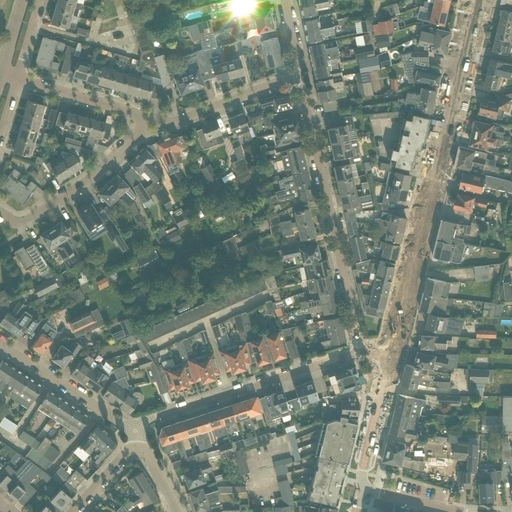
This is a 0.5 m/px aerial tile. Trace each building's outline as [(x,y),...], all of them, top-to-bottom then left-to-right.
[(82,5),(74,2),(65,0),(57,0),(55,10),(70,15),(76,17),(78,10),(80,11),(82,5)] [(139,7),(137,0),(125,4),(127,10),(139,7)] [(258,4),(257,1),(261,0),(226,0),(215,3),(218,17),(234,13),(233,10),(258,4)] [(448,0),(433,0),(433,3),(424,1),(423,6),(431,9),(446,12),(448,0)] [(328,6),(327,1),(300,7),(302,18),(317,15),(316,9),(328,6)] [(390,16),(400,13),(396,2),(381,7),(383,13),(388,11),(390,16)] [(443,25),(446,14),(446,12),(431,9),(423,6),(419,6),(418,10),(424,12),(422,19),(428,21),(428,22),(443,25)] [(141,13),(139,7),(127,10),(129,17),(141,13)] [(271,18),(270,14),(272,14),(271,8),(269,8),(269,7),(252,11),(253,16),(238,20),(239,26),(271,18)] [(511,11),(503,9),(499,24),(511,26),(511,11)] [(68,22),(70,15),(55,10),(51,22),(51,23),(66,28),(67,27),(75,29),(76,24),(68,22)] [(142,19),(141,13),(129,17),(131,22),(142,19)] [(275,27),(274,22),(272,22),(271,18),(239,26),(240,32),(254,29),(255,33),(257,33),(274,29),(274,28),(275,27)] [(318,18),(312,19),(303,21),(305,32),(332,26),(331,21),(319,23),(318,18)] [(144,25),(142,19),(131,22),(133,29),(144,25)] [(371,31),(370,26),(369,19),(361,20),(363,32),(371,31)] [(391,22),(391,19),(378,22),(378,24),(379,34),(393,32),(398,30),(396,21),(391,22)] [(196,24),(186,26),(187,31),(190,30),(194,29),(196,40),(200,39),(199,37),(200,37),(196,24)] [(511,26),(499,24),(496,38),(510,41),(511,41),(511,26)] [(146,31),(144,25),(133,29),(135,35),(146,31)] [(327,39),(326,34),(333,32),(332,26),(305,32),(307,43),(327,39)] [(448,41),(450,32),(434,28),(429,27),(428,33),(420,31),(419,37),(446,44),(447,40),(448,41)] [(90,31),(89,31),(78,28),(76,34),(88,38),(90,31)] [(137,41),(147,37),(146,35),(148,35),(146,31),(135,35),(137,41)] [(213,33),(205,35),(200,37),(199,37),(200,39),(203,50),(214,47),(212,41),(215,40),(213,33)] [(260,41),(266,40),(268,39),(267,34),(257,36),(240,40),(243,48),(261,43),(260,41)] [(362,35),(364,46),(371,44),(369,34),(362,35)] [(61,51),(63,45),(64,43),(42,37),(43,38),(41,45),(44,46),(42,52),(39,51),(51,55),(52,49),(61,51)] [(139,47),(149,44),(147,37),(137,41),(139,47)] [(268,39),(266,40),(260,41),(261,43),(266,68),(282,64),(276,37),(268,39)] [(446,45),(446,44),(419,37),(417,43),(424,45),(423,49),(429,51),(445,55),(447,46),(446,45)] [(510,54),(511,47),(511,41),(510,41),(496,38),(493,50),(507,54),(507,53),(510,54)] [(243,48),(240,40),(234,42),(237,56),(244,54),(243,48)] [(337,51),(336,46),(324,48),(323,43),(308,46),(310,57),(337,51)] [(151,50),(149,44),(139,47),(141,53),(151,50)] [(371,45),(371,44),(364,46),(353,48),(355,59),(374,55),(372,44),(371,45)] [(65,59),(71,60),(73,55),(74,49),(75,48),(67,45),(63,58),(65,59)] [(231,77),(226,61),(219,63),(217,56),(212,58),(209,49),(203,51),(206,65),(210,77),(215,75),(217,81),(231,77)] [(153,57),(151,50),(141,53),(139,60),(140,60),(145,62),(156,65),(153,57)] [(49,61),(51,55),(39,51),(42,52),(40,58),(37,57),(35,65),(34,64),(34,65),(57,71),(56,71),(58,64),(59,64),(59,63),(49,61)] [(335,58),(338,57),(337,51),(310,57),(312,68),(336,63),(335,58)] [(427,60),(428,53),(412,53),(400,55),(401,62),(411,60),(427,60)] [(85,80),(90,64),(93,56),(87,54),(86,59),(73,55),(71,60),(70,65),(68,71),(74,73),(73,76),(85,80)] [(163,54),(153,57),(156,65),(161,79),(162,85),(163,87),(170,84),(169,82),(171,81),(173,87),(177,86),(180,94),(192,89),(185,73),(177,76),(173,65),(167,66),(163,54)] [(203,75),(202,71),(196,56),(189,58),(194,69),(185,73),(192,89),(203,85),(200,76),(203,75)] [(243,74),(238,58),(226,61),(231,77),(243,74)] [(377,59),(363,62),(365,72),(368,71),(379,69),(377,59)] [(511,73),(511,64),(504,62),(491,59),(487,73),(501,76),(511,78),(511,73)] [(135,77),(127,75),(123,91),(135,94),(140,79),(145,62),(140,60),(135,77)] [(342,76),(340,67),(337,68),(336,63),(312,68),(314,79),(327,76),(327,79),(342,76)] [(97,86),(102,68),(90,64),(85,80),(85,82),(89,84),(90,84),(97,86)] [(437,86),(440,74),(426,71),(427,68),(415,65),(412,65),(405,66),(408,82),(414,81),(437,86)] [(110,87),(115,72),(102,68),(97,86),(104,88),(105,89),(105,88),(110,90),(110,87)] [(370,81),(368,71),(365,72),(359,73),(361,83),(370,81)] [(123,91),(127,75),(115,72),(110,87),(123,91)] [(498,90),(501,76),(487,73),(484,86),(498,90)] [(344,86),(342,80),(342,76),(327,79),(315,81),(317,91),(344,86)] [(166,97),(163,87),(162,85),(140,79),(135,94),(147,98),(148,98),(149,95),(153,96),(152,98),(166,97)] [(373,95),(370,81),(361,83),(364,97),(373,95)] [(346,97),(344,86),(317,91),(319,102),(322,101),(322,104),(336,101),(335,99),(346,97)] [(433,102),(436,91),(420,87),(418,95),(407,92),(405,97),(433,102)] [(511,104),(511,92),(511,93),(497,96),(496,100),(495,100),(495,102),(483,99),(479,113),(488,115),(487,118),(496,120),(497,118),(502,119),(504,111),(508,112),(510,104),(511,104)] [(289,101),(288,94),(275,97),(275,95),(259,100),(259,101),(261,108),(274,104),(275,107),(276,111),(281,110),(291,107),(290,105),(291,104),(291,101),(289,101)] [(431,113),(433,102),(405,97),(399,99),(400,104),(404,103),(405,111),(408,110),(413,110),(415,110),(421,111),(431,113)] [(28,101),(25,113),(40,118),(44,105),(34,102),(33,101),(32,102),(28,101)] [(337,101),(336,101),(322,104),(324,112),(339,109),(337,101)] [(56,111),(50,109),(47,120),(48,120),(53,122),(56,111)] [(389,164),(393,166),(411,170),(416,149),(422,151),(430,118),(413,114),(413,110),(408,110),(406,119),(403,118),(401,128),(404,128),(402,134),(399,133),(397,143),(394,143),(393,149),(390,148),(387,158),(390,158),(389,164)] [(404,111),(368,114),(369,119),(404,116),(404,111)] [(76,130),(80,116),(68,113),(68,112),(67,112),(67,114),(59,112),(55,124),(63,126),(62,131),(75,135),(76,130)] [(255,112),(252,113),(247,115),(249,120),(257,117),(255,112)] [(36,130),(40,118),(25,113),(21,126),(36,130)] [(252,139),(245,123),(242,114),(228,119),(234,135),(242,132),(246,141),(252,139)] [(296,121),(295,122),(293,122),(291,116),(273,120),(272,115),(268,115),(263,118),(265,126),(271,125),(273,133),(272,133),(272,134),(297,128),(296,121)] [(88,133),(92,120),(80,116),(76,130),(88,133)] [(351,116),(348,116),(338,117),(340,127),(327,129),(331,144),(349,140),(347,132),(355,130),(351,116)] [(92,120),(88,133),(85,146),(96,150),(99,138),(100,138),(101,138),(105,123),(92,120)] [(220,133),(219,129),(215,120),(200,125),(206,139),(213,136),(216,143),(223,141),(220,133)] [(499,127),(492,126),(476,122),(473,133),(502,140),(503,133),(498,132),(499,127)] [(33,143),(36,130),(21,126),(17,138),(33,143)] [(296,134),(299,134),(297,128),(272,134),(273,134),(276,146),(297,141),(296,134)] [(500,147),(502,140),(473,133),(470,145),(487,149),(488,144),(500,147)] [(177,150),(182,148),(178,137),(176,134),(174,135),(173,134),(171,135),(170,136),(166,138),(176,164),(182,162),(177,150)] [(29,156),(33,143),(17,138),(14,150),(13,150),(13,151),(23,154),(24,155),(24,154),(29,156)] [(176,164),(166,138),(162,140),(161,139),(158,140),(158,141),(156,142),(156,144),(161,157),(166,155),(171,166),(176,164)] [(351,148),(349,140),(331,144),(334,159),(347,156),(348,164),(349,164),(362,163),(358,146),(351,148)] [(76,159),(80,156),(78,153),(80,147),(72,144),(64,142),(63,143),(70,153),(71,155),(62,161),(70,174),(80,167),(81,167),(76,159)] [(262,155),(276,152),(273,146),(267,147),(265,144),(259,146),(262,155)] [(307,169),(305,159),(302,146),(286,150),(288,155),(281,157),(284,169),(291,167),(292,173),(307,169)] [(487,158),(488,154),(475,151),(459,146),(457,157),(485,164),(495,166),(496,161),(487,158)] [(156,159),(155,159),(144,148),(136,156),(158,177),(162,173),(153,163),(156,159)] [(70,174),(62,161),(54,166),(50,160),(47,162),(43,156),(42,160),(40,166),(40,168),(44,176),(50,172),(49,172),(52,170),(59,181),(59,180),(70,174)] [(158,177),(136,156),(128,164),(140,175),(143,172),(152,182),(150,185),(154,192),(160,188),(159,179),(158,177)] [(485,164),(457,157),(454,168),(470,172),(472,166),(484,169),(500,173),(501,168),(495,166),(485,164)] [(40,166),(42,160),(36,158),(34,164),(40,166)] [(244,158),(238,160),(243,174),(249,171),(244,158)] [(243,174),(238,160),(232,163),(237,176),(243,174)] [(392,172),(393,166),(389,164),(381,163),(379,169),(392,172)] [(200,168),(207,182),(212,190),(220,186),(209,164),(200,168)] [(352,177),(349,164),(348,164),(333,167),(336,181),(352,177)] [(12,195),(21,183),(16,180),(20,173),(19,174),(14,169),(14,168),(0,186),(0,187),(1,187),(7,191),(9,189),(13,192),(12,195)] [(310,182),(307,169),(292,173),(294,180),(281,183),(282,188),(285,188),(295,185),(310,182)] [(29,174),(35,178),(38,174),(33,170),(29,174)] [(410,176),(400,173),(394,172),(391,185),(406,189),(410,176)] [(511,192),(511,181),(486,175),(485,178),(472,175),(463,173),(461,180),(460,179),(458,185),(460,185),(459,187),(465,188),(464,189),(466,189),(469,189),(468,192),(470,192),(471,190),(483,193),(484,186),(511,192)] [(145,229),(133,201),(136,198),(132,191),(116,175),(107,184),(128,206),(139,231),(145,229)] [(355,191),(352,177),(336,181),(339,194),(355,191)] [(30,181),(26,187),(21,183),(12,195),(14,193),(19,196),(17,199),(23,203),(23,204),(37,186),(36,186),(30,182),(31,181),(30,181)] [(148,197),(144,188),(140,182),(132,187),(142,203),(150,199),(148,197)] [(314,198),(310,182),(295,185),(285,188),(285,189),(274,192),(277,201),(286,199),(297,196),(299,202),(314,198)] [(128,206),(107,184),(98,193),(109,204),(114,200),(124,210),(128,206)] [(403,202),(406,189),(391,185),(388,199),(403,202)] [(201,188),(195,193),(197,197),(203,193),(204,192),(201,188)] [(169,201),(162,189),(156,192),(163,205),(169,201)] [(372,206),(370,194),(356,198),(355,191),(339,194),(342,207),(357,204),(357,202),(359,202),(361,208),(372,206)] [(191,192),(181,200),(184,205),(195,199),(191,192)] [(497,203),(488,201),(459,194),(458,199),(457,199),(454,207),(471,212),(471,213),(484,216),(487,214),(489,209),(495,210),(497,203)] [(102,222),(96,212),(90,203),(84,207),(83,206),(78,209),(79,211),(77,212),(82,220),(83,221),(80,222),(84,228),(90,238),(97,234),(93,228),(102,222)] [(108,205),(103,208),(110,220),(115,217),(108,205)] [(308,209),(298,211),(295,212),(297,222),(291,223),(290,220),(280,223),(278,214),(268,219),(271,234),(280,229),(311,223),(308,209)] [(176,217),(173,218),(178,228),(190,222),(185,212),(183,213),(176,217)] [(354,212),(343,213),(345,221),(357,222),(354,212)] [(403,230),(406,218),(390,214),(388,221),(380,218),(374,219),(373,224),(374,224),(379,224),(403,230)] [(483,229),(485,221),(473,218),(471,227),(483,229)] [(457,223),(451,221),(442,219),(436,240),(451,244),(453,237),(463,239),(467,225),(462,224),(463,222),(458,221),(457,223)] [(70,236),(69,235),(70,234),(71,236),(77,232),(76,229),(70,220),(63,225),(61,222),(50,229),(67,256),(73,252),(65,239),(70,236)] [(120,235),(110,220),(102,225),(112,240),(120,235)] [(360,235),(357,222),(345,221),(349,237),(356,236),(358,236),(359,235),(360,235)] [(314,236),(311,223),(280,229),(282,236),(293,233),(292,231),(298,229),(301,239),(314,236)] [(400,243),(403,230),(379,224),(374,224),(378,225),(377,231),(383,232),(381,237),(382,238),(382,239),(400,243)] [(67,256),(50,229),(40,235),(49,249),(52,255),(57,252),(62,259),(67,256)] [(173,243),(180,240),(176,231),(168,234),(173,243)] [(360,235),(359,235),(358,236),(356,236),(349,237),(354,261),(366,259),(361,237),(360,236),(360,235)] [(233,237),(221,242),(226,254),(238,248),(233,237)] [(508,238),(501,239),(503,246),(509,245),(508,238)] [(396,259),(399,245),(375,239),(373,246),(383,248),(381,255),(396,259)] [(454,245),(451,244),(436,240),(432,256),(443,259),(443,262),(449,264),(450,261),(457,262),(461,262),(462,256),(452,254),(453,251),(462,253),(465,244),(455,241),(454,245)] [(25,249),(24,249),(22,246),(13,252),(25,271),(34,265),(42,277),(51,271),(34,245),(26,250),(25,249)] [(304,245),(302,245),(278,251),(281,260),(294,256),(296,264),(319,259),(316,245),(305,247),(304,245)] [(154,250),(136,260),(141,270),(159,261),(154,250)] [(383,265),(369,262),(370,259),(355,263),(356,270),(357,270),(375,274),(391,278),(395,264),(384,261),(383,265)] [(331,275),(328,260),(303,265),(307,280),(314,279),(331,275)] [(488,265),(474,266),(476,281),(490,279),(488,265)] [(389,289),(391,278),(375,274),(373,280),(369,279),(369,280),(362,279),(362,278),(358,277),(357,270),(356,270),(352,270),(355,283),(359,283),(372,285),(373,285),(389,289)] [(115,273),(96,282),(100,290),(112,284),(112,285),(119,281),(115,273)] [(38,297),(65,283),(61,274),(56,276),(34,288),(38,297)] [(266,283),(269,289),(277,287),(273,275),(265,278),(266,283)] [(334,290),(331,275),(314,279),(317,295),(318,295),(318,294),(334,290)] [(261,277),(255,280),(260,292),(266,289),(261,277)] [(451,283),(444,281),(427,277),(424,292),(440,296),(447,298),(451,283)] [(260,292),(255,280),(249,283),(254,294),(260,292)] [(254,294),(249,283),(243,285),(248,297),(254,294)] [(248,297),(243,285),(237,288),(242,300),(248,297)] [(386,300),(389,289),(373,285),(372,285),(370,296),(386,300)] [(281,300),(277,287),(269,289),(275,301),(272,303),(278,301),(281,300)] [(68,293),(73,303),(83,298),(78,288),(68,293)] [(242,300),(237,288),(231,291),(236,302),(242,300)] [(0,291),(0,302),(9,299),(9,298),(5,289),(0,291)] [(336,300),(334,290),(318,294),(318,295),(319,298),(306,301),(307,307),(336,300)] [(236,302),(231,291),(225,293),(230,305),(236,302)] [(444,315),(448,298),(447,298),(440,296),(424,292),(420,310),(436,314),(444,315)] [(230,305),(225,293),(220,296),(225,307),(230,305)] [(370,296),(362,294),(358,295),(359,302),(363,301),(364,305),(384,310),(386,300),(370,296)] [(225,307),(220,296),(215,298),(220,310),(225,307)] [(35,307),(42,304),(39,298),(32,302),(35,307)] [(220,310),(215,298),(209,300),(215,312),(220,310)] [(215,312),(209,300),(204,303),(209,314),(215,312)] [(274,312),(270,300),(264,302),(268,314),(274,312)] [(339,310),(336,300),(307,307),(309,313),(322,310),(323,314),(339,310)] [(0,324),(8,331),(26,305),(19,301),(11,312),(5,308),(0,310),(0,324)] [(187,301),(176,306),(179,313),(190,308),(187,301)] [(282,314),(278,301),(272,303),(276,317),(282,314)] [(485,302),(483,314),(491,315),(494,303),(485,302)] [(209,314),(204,303),(199,305),(204,317),(209,314)] [(26,305),(8,331),(18,337),(24,329),(30,334),(39,322),(32,317),(33,316),(23,309),(26,305)] [(204,317),(199,305),(193,307),(199,319),(204,317)] [(199,319),(193,307),(188,310),(193,321),(199,319)] [(97,308),(92,311),(91,311),(69,321),(73,332),(102,318),(97,308)] [(193,321),(188,310),(183,312),(188,324),(193,321)] [(188,324),(183,312),(178,314),(183,326),(188,324)] [(246,312),(240,314),(243,326),(250,324),(246,312)] [(430,313),(426,328),(435,330),(436,330),(436,331),(436,332),(438,332),(443,333),(445,333),(460,334),(460,333),(459,333),(459,318),(465,318),(455,317),(446,317),(439,316),(430,313)] [(183,326),(178,314),(172,317),(177,329),(183,326)] [(250,364),(243,326),(240,314),(233,316),(241,343),(231,347),(238,370),(244,368),(243,366),(250,364)] [(126,316),(118,320),(126,336),(134,332),(126,316)] [(342,325),(340,316),(324,320),(326,329),(342,325)] [(177,329),(172,317),(167,319),(172,331),(177,329)] [(172,331),(167,319),(161,321),(166,333),(172,331)] [(166,333),(161,321),(156,324),(161,336),(166,333)] [(55,334),(54,330),(44,324),(34,338),(36,339),(31,346),(42,354),(51,340),(55,334)] [(161,336),(156,324),(151,326),(156,338),(161,336)] [(221,337),(217,325),(211,327),(215,339),(221,337)] [(345,341),(342,325),(326,329),(327,335),(319,336),(321,346),(345,341)] [(156,338),(151,326),(145,329),(150,340),(156,338)] [(298,355),(289,328),(281,330),(285,341),(290,358),(298,355)] [(150,340),(145,329),(138,332),(145,343),(150,340)] [(477,329),(477,337),(497,338),(497,330),(477,329)] [(203,344),(209,342),(205,330),(199,332),(203,344)] [(287,351),(281,331),(266,336),(274,359),(285,355),(284,353),(287,351)] [(145,343),(138,332),(134,334),(133,334),(124,338),(128,344),(135,340),(140,350),(148,348),(145,343)] [(452,337),(430,336),(420,335),(419,348),(436,349),(436,348),(447,348),(447,342),(452,343),(452,337)] [(191,350),(188,338),(182,340),(183,346),(185,352),(191,350)] [(247,342),(251,363),(256,362),(257,364),(268,361),(261,338),(247,342)] [(61,346),(58,351),(52,359),(63,366),(67,360),(70,362),(81,346),(74,341),(68,350),(61,346)] [(238,370),(231,347),(218,351),(225,371),(231,369),(232,372),(238,370)] [(154,359),(151,353),(148,348),(140,350),(133,352),(137,360),(140,369),(150,366),(158,365),(154,359)] [(212,353),(200,357),(208,380),(214,378),(213,375),(219,373),(212,353)] [(450,361),(448,360),(419,353),(416,365),(438,370),(439,365),(444,367),(443,368),(448,369),(450,361)] [(93,370),(97,364),(93,361),(94,360),(88,355),(80,361),(71,374),(84,383),(93,370)] [(208,380),(200,357),(188,360),(195,381),(201,379),(202,382),(208,380)] [(0,391),(1,392),(16,369),(2,360),(0,363),(0,391)] [(186,361),(174,365),(182,389),(188,387),(187,384),(193,382),(186,361)] [(97,392),(111,372),(111,371),(100,363),(97,364),(93,370),(84,383),(97,392)] [(433,381),(435,371),(420,368),(406,364),(404,375),(423,380),(433,381)] [(162,375),(161,371),(158,365),(150,366),(154,377),(150,378),(150,380),(162,375)] [(182,389),(174,365),(162,369),(169,390),(175,388),(176,390),(182,389)] [(332,373),(338,393),(351,389),(351,390),(360,387),(354,368),(355,368),(355,366),(354,366),(353,365),(344,368),(345,369),(332,373)] [(17,395),(29,377),(16,369),(1,392),(7,396),(10,391),(17,395)] [(490,369),(470,369),(471,369),(470,383),(489,383),(489,382),(489,370),(490,369)] [(127,376),(125,371),(114,376),(115,380),(111,382),(102,396),(115,405),(125,391),(128,385),(125,377),(127,376)] [(162,376),(162,375),(150,380),(151,382),(155,381),(160,393),(167,391),(163,376),(162,376)] [(439,382),(433,381),(423,380),(404,375),(401,385),(417,390),(418,384),(429,387),(439,388),(451,388),(450,381),(439,382)] [(30,404),(42,386),(29,377),(17,395),(30,404)] [(318,399),(312,380),(302,383),(309,402),(318,399)] [(309,402),(302,383),(293,386),(297,397),(291,399),(295,410),(301,409),(300,405),(309,402)] [(51,417),(62,399),(49,390),(37,408),(51,417)] [(295,410),(291,399),(286,401),(282,390),(273,392),(273,391),(272,392),(281,417),(296,412),(295,410)] [(131,396),(125,391),(115,405),(128,414),(137,403),(139,404),(141,402),(143,400),(143,397),(141,394),(139,392),(136,392),(133,392),(131,396)] [(281,417),(272,392),(271,392),(271,393),(265,395),(265,394),(263,395),(267,407),(262,409),(265,420),(267,424),(272,422),(271,420),(281,417)] [(422,415),(426,401),(399,394),(395,409),(411,413),(412,413),(420,415),(422,415)] [(461,396),(439,395),(439,403),(448,403),(448,406),(460,406),(461,396)] [(503,416),(503,432),(511,431),(511,396),(503,397),(503,416)] [(260,412),(258,407),(255,397),(243,401),(250,422),(252,426),(257,424),(254,414),(260,412)] [(64,426),(75,407),(62,399),(51,417),(64,426)] [(348,412),(347,414),(358,415),(358,401),(341,400),(341,405),(325,404),(325,405),(322,405),(322,411),(323,411),(322,415),(322,419),(331,416),(332,417),(337,414),(337,411),(348,412)] [(250,422),(243,401),(231,405),(235,420),(238,419),(239,424),(245,422),(247,428),(252,426),(250,422)] [(235,420),(231,405),(219,409),(227,434),(233,432),(229,422),(235,420)] [(77,434),(89,416),(75,407),(64,426),(77,434)] [(227,434),(219,409),(206,413),(211,428),(218,426),(222,435),(227,434)] [(416,431),(420,415),(412,413),(411,413),(395,409),(390,433),(419,440),(420,432),(416,431)] [(211,446),(206,430),(211,428),(206,413),(194,417),(201,438),(203,443),(205,448),(211,446)] [(17,425),(4,416),(0,422),(0,426),(12,434),(17,425)] [(351,446),(354,436),(350,435),(351,430),(355,431),(358,420),(340,416),(339,420),(335,419),(325,423),(317,455),(347,462),(350,453),(348,450),(347,450),(348,447),(349,447),(351,446)] [(481,416),(481,432),(503,433),(503,432),(503,416),(481,416)] [(201,438),(194,417),(181,421),(186,436),(193,434),(197,444),(203,443),(201,438)] [(186,436),(181,421),(170,425),(175,440),(174,440),(177,448),(178,453),(184,451),(180,438),(186,436)] [(89,454),(93,449),(107,433),(98,425),(79,445),(89,454)] [(175,440),(170,425),(162,428),(159,437),(162,445),(166,453),(177,448),(174,440),(175,440)] [(35,439),(23,430),(18,438),(30,446),(35,439)] [(269,432),(261,435),(263,441),(271,438),(269,432)] [(97,464),(116,442),(117,442),(107,433),(93,449),(96,452),(91,458),(97,464)] [(454,443),(460,443),(460,434),(449,433),(448,438),(447,442),(454,443)] [(258,443),(256,435),(244,439),(246,447),(258,443)] [(49,444),(49,445),(51,441),(45,436),(35,449),(32,447),(25,456),(24,457),(34,464),(41,454),(49,444)] [(511,462),(508,436),(502,437),(502,470),(502,471),(510,470),(511,485),(511,462)] [(234,451),(245,447),(243,441),(236,444),(235,439),(230,441),(234,451)] [(233,451),(231,442),(218,446),(221,455),(233,451)] [(387,443),(383,461),(387,462),(392,463),(392,465),(401,467),(403,456),(406,444),(397,442),(396,445),(387,443)] [(468,461),(469,444),(466,444),(460,443),(454,443),(454,460),(468,461)] [(60,453),(49,445),(49,444),(41,454),(52,461),(60,453)] [(477,471),(477,461),(477,444),(469,444),(468,461),(467,471),(459,471),(458,482),(471,482),(471,470),(477,471)] [(9,454),(8,455),(11,458),(12,457),(13,457),(16,453),(11,449),(8,453),(9,454)] [(208,458),(206,451),(193,455),(195,462),(196,462),(203,460),(208,458)] [(20,456),(16,453),(13,457),(12,457),(16,461),(20,456)] [(43,471),(52,461),(41,454),(34,464),(35,465),(43,471)] [(195,462),(193,455),(180,459),(183,466),(190,464),(195,462)] [(343,480),(347,462),(317,455),(313,473),(312,476),(307,498),(337,505),(342,484),(343,480)] [(403,456),(401,467),(428,473),(429,467),(448,469),(449,465),(453,465),(454,460),(427,458),(427,462),(411,460),(411,458),(403,456)] [(9,493),(34,465),(27,459),(16,472),(7,465),(0,472),(5,476),(0,481),(0,485),(6,490),(6,489),(9,492),(8,493),(9,493)] [(183,466),(180,459),(172,463),(174,469),(183,466)] [(200,474),(210,470),(208,463),(204,464),(193,468),(191,469),(192,471),(183,474),(188,487),(203,481),(200,474)] [(29,484),(41,470),(34,465),(9,493),(22,505),(22,506),(24,504),(36,491),(29,484)] [(65,482),(70,475),(60,467),(51,477),(61,486),(65,482)] [(497,490),(496,484),(502,483),(502,471),(502,470),(496,471),(496,469),(482,469),(482,476),(480,476),(480,484),(481,501),(494,500),(493,490),(497,490)] [(74,489),(84,477),(75,470),(70,475),(65,482),(69,485),(74,489)] [(152,486),(142,470),(127,480),(138,496),(142,493),(152,486)] [(71,498),(64,491),(69,485),(65,482),(55,493),(53,491),(47,497),(49,499),(53,503),(61,509),(71,498)] [(158,496),(152,486),(142,493),(138,496),(130,501),(133,506),(137,503),(136,503),(140,500),(143,505),(158,496)] [(190,503),(219,494),(232,493),(246,492),(245,487),(231,487),(231,486),(217,487),(203,492),(201,488),(186,493),(190,503)] [(249,509),(246,492),(232,493),(219,494),(221,500),(228,498),(229,503),(233,502),(233,499),(242,499),(244,504),(238,505),(239,509),(249,509)] [(207,505),(221,500),(219,494),(190,503),(192,511),(198,511),(208,509),(207,505)] [(52,511),(48,508),(53,503),(49,499),(47,502),(40,509),(38,508),(34,511),(52,511)]
